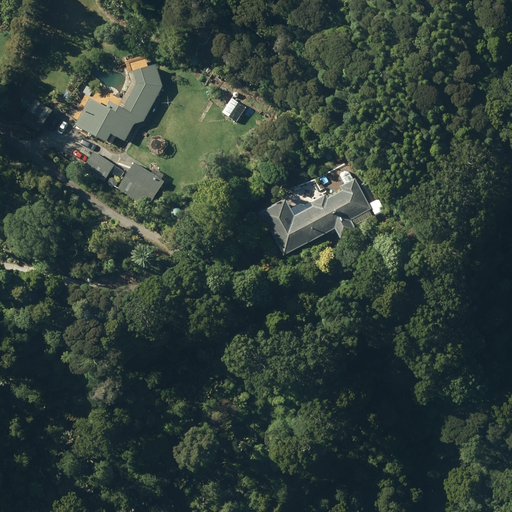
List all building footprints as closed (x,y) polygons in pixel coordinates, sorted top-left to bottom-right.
[(76,123),(108,141),(112,132),(126,139),(135,123),(145,119),(164,84),(158,62),(129,70),(132,81),(120,104),(111,99),(107,105),(91,96),(76,123)] [(51,106),(36,97),(29,108),(44,117),(51,106)] [(150,149),(156,154),(164,152),(167,146),(166,139),(159,134),(152,136),(148,143),(150,149)] [(86,168),(105,180),(116,164),(96,151),(86,168)] [(120,185),(150,204),(165,180),(136,161),(120,185)] [(262,210),(285,255),(337,227),(342,237),(357,229),(352,219),(373,208),(357,177),(341,185),(343,189),(329,196),(327,193),(312,201),(313,204),(297,213),(288,198),(262,210)]
